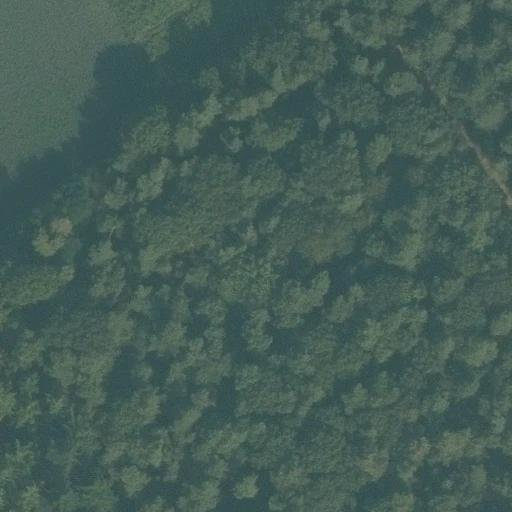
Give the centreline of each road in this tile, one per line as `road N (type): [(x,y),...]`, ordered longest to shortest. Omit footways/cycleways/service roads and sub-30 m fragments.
road 1 (track): [(0,236),(310,0)]
road 2 (track): [(511,197),(367,0)]
